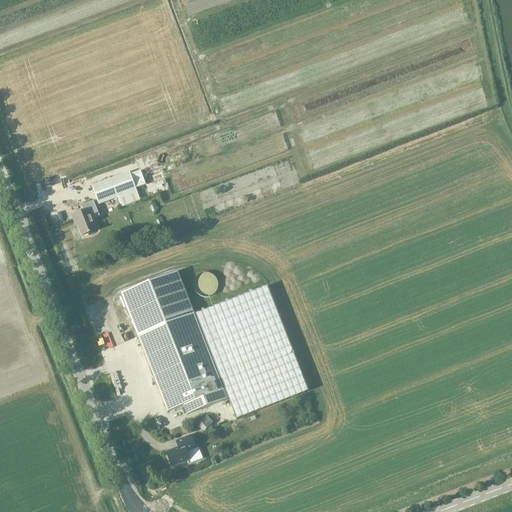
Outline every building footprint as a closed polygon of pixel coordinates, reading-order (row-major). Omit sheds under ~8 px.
[(140,170),(130,174),(129,172),(91,186),(98,205),(117,198),(121,207),(140,200),(135,188),(145,184),(140,170)] [(99,216),(93,201),(81,206),(83,211),(74,215),(82,235),(97,229),(92,219),(99,216)] [(177,272),(121,294),(138,337),(167,412),(183,405),(187,414),(227,399),(220,383),(221,383),(236,420),(308,391),(267,286),(194,315),(177,272)] [(210,426),(203,419),(197,425),(204,432),(210,426)] [(166,452),(172,467),(190,460),(187,451),(195,448),(190,435),(176,441),(179,447),(166,452)]
